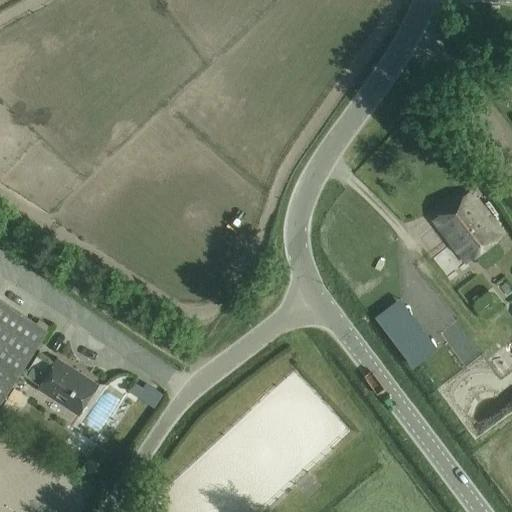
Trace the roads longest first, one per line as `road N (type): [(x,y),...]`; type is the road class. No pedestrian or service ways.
road 1 (unclassified): [(318,295),(292,236),(302,189),(426,0)]
road 2 (unclassified): [(108,511),(198,381),(318,295)]
road 3 (unclassified): [(481,511),(318,295)]
road 4 (track): [(0,237),(208,374)]
